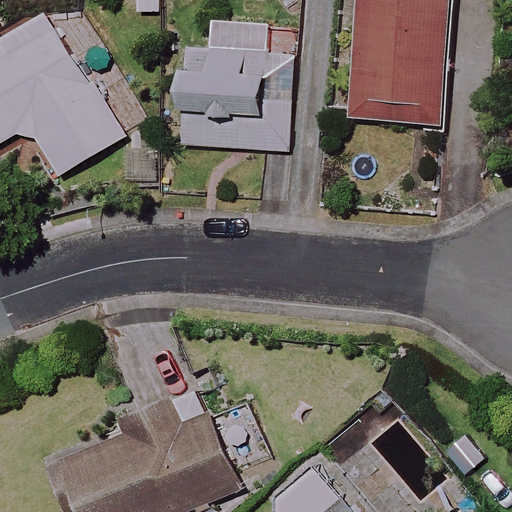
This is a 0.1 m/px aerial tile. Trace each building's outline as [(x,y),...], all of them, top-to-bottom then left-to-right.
[(364,0),(355,120),(448,127),(457,0),(364,0)] [(129,138),(52,13),(4,42),(9,49),(0,54),(0,147),(30,129),(61,179),(129,138)] [(274,25),(217,23),(216,51),(191,50),(187,146),(292,150),(296,57),(272,56),(274,25)] [(186,511),(244,490),(204,385),(126,414),(134,433),(50,465),(67,511),(77,511),(84,510),(84,511),(186,511)] [(368,511),(354,495),(325,460),(269,506),(273,511),(368,511)]
